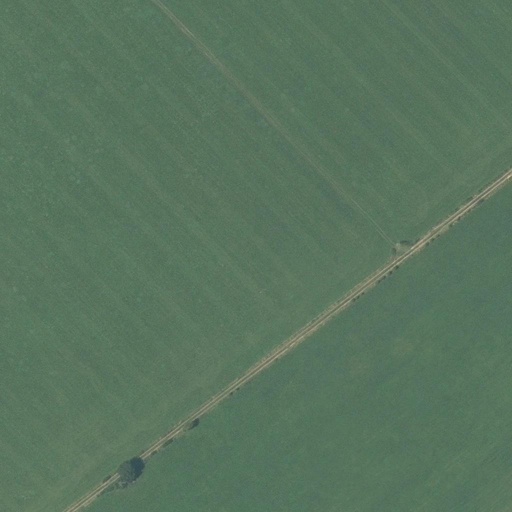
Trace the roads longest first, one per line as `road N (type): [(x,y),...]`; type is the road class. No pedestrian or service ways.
road 1 (track): [(511,172),(74,511)]
road 2 (track): [(402,257),(154,0)]
